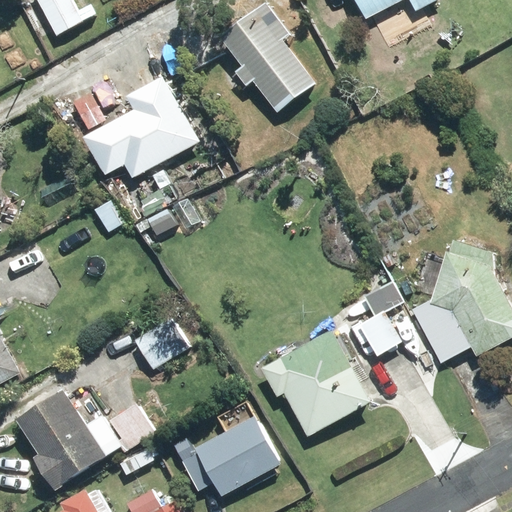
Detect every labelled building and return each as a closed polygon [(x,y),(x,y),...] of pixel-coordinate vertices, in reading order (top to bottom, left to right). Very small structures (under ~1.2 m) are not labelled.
[(73,0),(38,0),(59,39),(99,18),(92,5),(79,11),(73,0)] [(445,1),(444,0),(358,0),(370,22),(411,0),(419,14),(445,1)] [(272,6),(225,40),(247,69),(240,75),(250,88),(257,83),(280,115),(319,86),(287,42),(294,37),(272,6)] [(168,80),(131,99),(139,114),(88,140),(109,178),(128,168),(135,180),(203,144),(168,80)] [(415,312),(443,366),(475,349),(481,360),(511,342),(511,304),(498,278),(497,256),(458,244),(453,257),(450,256),(436,301),(415,312)] [(378,322),(363,330),(380,360),(407,346),(391,316),(396,313),(384,291),(366,301),(378,322)] [(174,321),(139,342),(157,371),(192,350),(174,321)] [(0,388),(24,376),(0,332),(0,388)] [(336,334),(265,371),(280,400),(288,396),(311,440),(375,406),(336,334)] [(22,424),(44,458),(32,466),(38,475),(44,471),(58,493),(65,488),(65,487),(124,449),(127,455),(157,435),(139,407),(113,423),(124,441),(122,442),(106,419),(90,429),(68,394),(22,424)] [(202,457),(199,458),(190,441),(177,448),(202,495),(219,486),(227,501),(287,469),(261,421),(200,453),(202,457)] [(151,451),(137,459),(143,471),(158,463),(151,451)] [(111,511),(101,492),(91,498),(90,495),(66,507),(68,511),(111,511)] [(163,500),(149,507),(151,511),(185,511),(181,504),(168,511),(163,500)]
